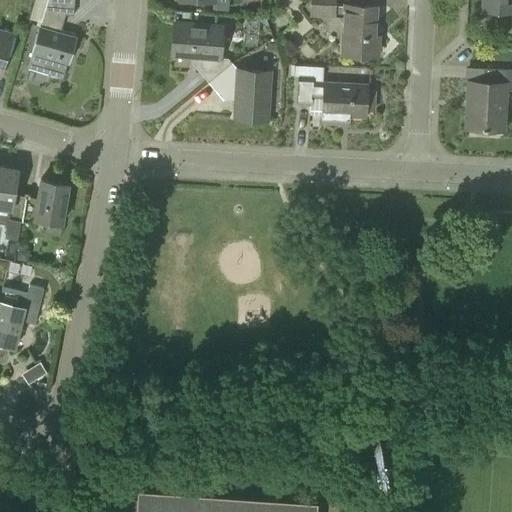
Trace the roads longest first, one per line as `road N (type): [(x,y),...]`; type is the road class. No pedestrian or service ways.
road 1 (residential): [(417,175),(117,158)]
road 2 (residential): [(58,445),(117,158)]
road 3 (residential): [(417,175),(425,0)]
road 4 (residential): [(117,158),(128,0)]
road 5 (residential): [(117,158),(0,123)]
